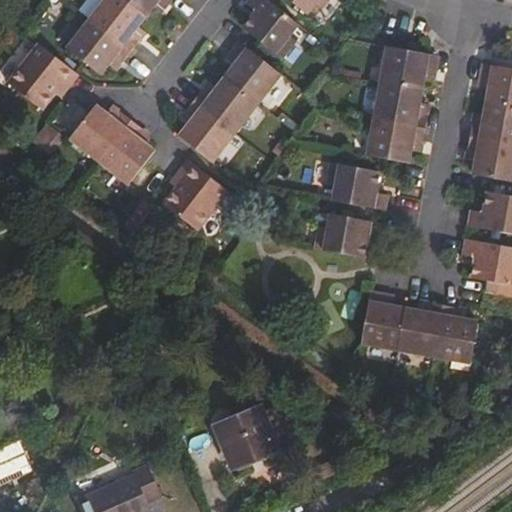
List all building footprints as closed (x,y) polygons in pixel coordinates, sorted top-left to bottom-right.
[(125,0),(104,0),(90,19),(132,52),(141,40),(138,37),(143,30),(139,26),(146,16),(125,0)] [(167,6),(171,0),(125,0),(146,16),(154,7),(158,10),(163,3),(167,6)] [(300,25),(267,0),(249,0),(246,4),(256,11),(242,28),(276,55),(283,60),(297,41),(291,36),(300,25)] [(287,0),(307,15),(316,3),(323,9),(329,0),(287,0)] [(162,13),(167,6),(163,3),(158,10),(162,13)] [(67,49),(86,64),(101,75),(109,65),(113,68),(119,61),(122,64),(132,52),(90,19),(67,49)] [(147,33),(143,30),(138,37),(141,40),(147,33)] [(225,77),(224,77),(259,104),(260,103),(282,75),(239,42),(230,55),(233,57),(227,64),(232,68),(225,77)] [(72,81),(78,74),(39,44),(8,83),(43,110),(56,94),(57,94),(65,84),(69,86),(72,81)] [(387,46),(380,83),(423,91),(425,79),(430,80),(432,71),(435,72),(436,68),(437,63),(438,55),(387,46)] [(224,62),(227,64),(233,57),(230,55),(224,62)] [(119,61),(113,68),(117,71),(122,64),(119,61)] [(486,102),(511,106),(511,68),(483,64),(480,80),(484,80),(483,90),(488,90),(486,102)] [(203,88),(194,100),(236,133),(259,104),(224,77),(217,87),(212,84),(207,91),(203,88)] [(209,81),(203,88),(207,91),(212,84),(209,81)] [(374,119),(425,129),(428,114),(424,113),(426,104),(421,103),(423,91),(380,83),(374,119)] [(60,97),(63,93),(69,86),(65,84),(57,94),(60,97)] [(179,136),(213,163),(236,134),(194,100),(186,111),(185,113),(188,115),(183,123),(187,126),(179,136)] [(472,137),(511,143),(511,106),(486,102),(484,115),(478,114),(477,123),(472,122),(469,136),(472,137)] [(68,140),(97,163),(131,120),(119,110),(116,114),(109,108),(105,113),(99,108),(95,105),(85,118),(68,140)] [(116,114),(119,110),(112,105),(109,108),(116,114)] [(179,120),(183,123),(188,115),(185,113),(179,120)] [(422,144),(425,129),(374,119),(367,156),(403,163),(410,163),(412,152),(417,152),(418,144),(422,144)] [(127,186),(144,164),(154,151),(144,143),(147,138),(140,133),(143,129),(137,125),(131,120),(97,163),(127,186)] [(35,144),(44,150),(58,132),(50,125),(35,144)] [(140,133),(147,138),(150,135),(143,129),(140,133)] [(58,132),(44,150),(44,151),(51,157),(66,138),(58,132)] [(511,182),(511,143),(472,137),(469,136),(467,152),(471,153),(470,161),(475,163),(473,175),(511,182)] [(229,191),(188,160),(182,168),(178,173),(181,175),(173,185),(175,186),(162,203),(198,231),(229,191)] [(384,210),(384,211),(386,211),(389,194),(377,193),(381,171),(337,164),(331,163),(327,186),(335,187),(333,201),(384,210)] [(181,175),(178,173),(174,179),(170,183),(173,185),(181,175)] [(511,195),(487,191),(483,212),(472,210),(469,226),(511,234),(511,195)] [(315,249),(366,259),(369,238),(381,239),(384,223),(373,221),(330,214),(328,228),(320,226),(315,249)] [(511,246),(466,239),(463,256),(475,258),(471,278),(488,281),(488,282),(511,286),(511,246)] [(511,286),(488,282),(486,292),(511,296),(511,286)] [(360,344),(397,351),(405,308),(394,306),(395,300),(386,299),(387,294),(370,291),(361,343),(360,344)] [(397,351),(433,357),(443,305),(428,302),(427,306),(419,305),(417,310),(405,308),(397,351)] [(443,305),(433,357),(472,364),(479,321),(467,319),(467,313),(458,311),(459,307),(458,307),(443,305)] [(261,410),(218,428),(235,466),(276,448),(261,410)] [(135,473),(76,499),(81,511),(152,511),(149,504),(163,498),(149,465),(148,465),(134,471),(135,473)]
